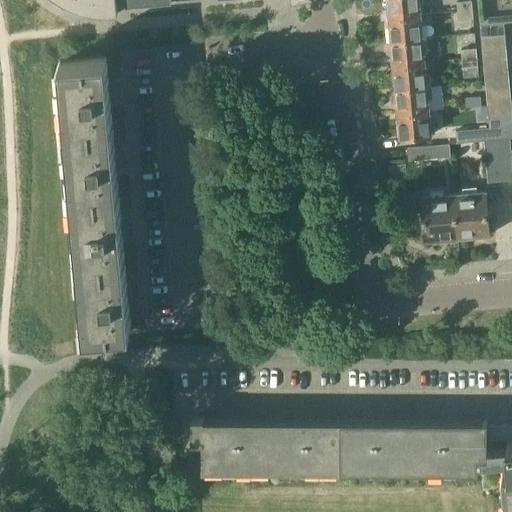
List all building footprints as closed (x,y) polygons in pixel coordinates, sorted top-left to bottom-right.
[(59,0),(62,1),(79,9),(97,12),(115,12),(116,12),(115,0),(59,0)] [(386,0),(388,15),(421,12),(419,0),(386,0)] [(457,9),(471,7),(470,0),(463,0),(456,1),(457,9)] [(471,7),(457,9),(458,20),(472,18),(471,7)] [(390,40),(423,37),(421,12),(388,15),(390,40)] [(480,36),(504,33),(503,22),(479,24),(480,36)] [(481,47),(505,45),(504,33),(480,36),(481,47)] [(392,64),(425,60),(423,37),(390,40),(392,64)] [(482,59),(506,56),(505,45),(481,47),(482,59)] [(460,48),(461,57),(476,56),(475,47),(460,48)] [(65,128),(111,124),(109,100),(121,99),(120,89),(119,79),(107,80),(105,55),(59,59),(65,128)] [(478,76),(476,56),(461,57),(463,78),(478,76)] [(483,70),(507,68),(506,56),(482,59),(483,70)] [(394,88),(427,85),(425,60),(392,64),(394,88)] [(484,82),(508,79),(507,68),(483,70),(484,82)] [(508,79),(484,82),(485,93),(509,91),(508,79)] [(396,112),(429,109),(427,85),(394,88),(396,112)] [(509,91),(485,93),(486,104),(510,102),(509,91)] [(480,95),(464,96),(465,106),(481,105),(480,95)] [(510,102),(486,104),(487,116),(511,113),(510,102)] [(429,109),(396,112),(399,136),(398,136),(398,137),(432,134),(429,109)] [(488,126),(511,124),(511,120),(511,113),(487,116),(488,126)] [(71,196),(117,192),(115,168),(127,167),(126,157),(125,147),(113,148),(111,124),(65,128),(71,196)] [(489,139),(496,138),(509,137),(511,136),(511,124),(488,126),(489,139)] [(489,139),(488,126),(455,130),(456,142),(483,139),(489,139)] [(496,138),(500,180),(511,178),(511,174),(509,137),(496,138)] [(487,181),(500,180),(496,138),(489,139),(483,139),(487,181)] [(448,143),(407,147),(408,159),(449,156),(448,143)] [(406,176),(405,163),(389,165),(390,177),(406,176)] [(452,192),(457,236),(487,234),(488,234),(484,189),(452,192)] [(71,196),(77,264),(124,259),(121,235),(133,234),(132,224),(132,214),(120,216),(117,192),(71,196)] [(457,236),(452,192),(420,194),(425,240),(426,240),(426,239),(457,236)] [(126,283),(124,259),(77,264),(83,333),(130,328),(128,303),(139,302),(139,292),(138,282),(126,283)] [(477,465),(477,456),(477,424),(203,423),(203,417),(192,416),(192,440),(202,440),(202,468),(477,469),(477,465)] [(485,424),(477,424),(477,456),(510,455),(510,465),(503,465),(504,481),(506,511),(511,511),(511,438),(486,438),(486,423),(486,419),(483,419),(483,420),(485,420),(485,424)]
